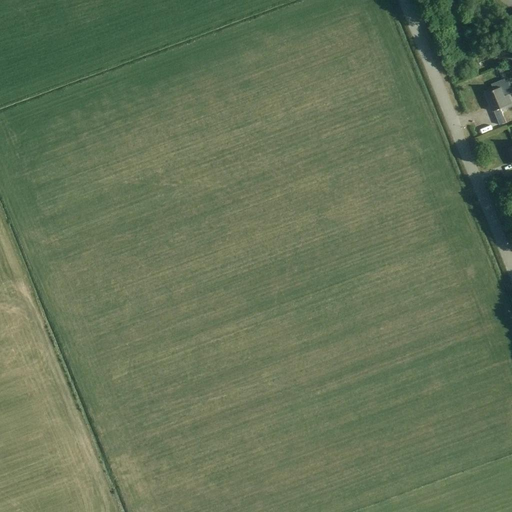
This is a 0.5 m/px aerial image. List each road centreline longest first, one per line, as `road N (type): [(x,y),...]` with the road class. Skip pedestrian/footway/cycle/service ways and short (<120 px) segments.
road 1 (unclassified): [(511,270),(402,0)]
road 2 (track): [(116,511),(34,306)]
